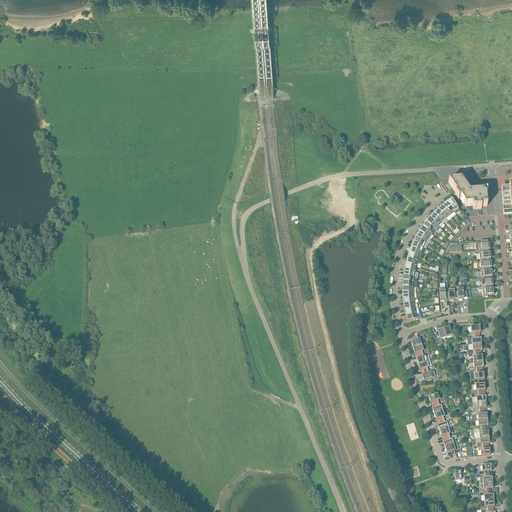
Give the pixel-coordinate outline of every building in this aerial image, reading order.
[(484,192),(469,194),(461,181),(448,182),(465,207),(473,207),(473,209),(481,209),(481,208),(481,207),(487,206),(486,195),(487,195),(487,191),(484,191),(484,192)] [(511,187),(501,188),(502,191),(503,213),(503,214),(511,213),(511,185),(511,187)] [(448,203),(447,204),(454,213),(455,215),(460,212),(458,210),(452,200),(452,201),(450,202),(448,203)] [(447,204),(442,207),(443,208),(449,216),(454,213),(447,204)] [(442,207),(438,211),(438,212),(445,219),(449,216),(443,208),(442,207)] [(435,214),(434,215),(434,216),(443,225),(447,221),(445,219),(438,212),(438,211),(436,212),(435,214)] [(431,218),(429,219),(430,220),(438,227),(440,229),(443,225),(434,216),(434,215),(432,216),(431,218)] [(427,222),(426,224),(435,231),(437,232),(440,229),(438,227),(430,220),(429,219),(428,221),(427,222)] [(426,224),(422,228),(423,229),(431,235),(435,231),(426,224)] [(422,228),(419,233),(420,234),(428,239),(431,235),(423,229),(422,228)] [(419,233),(416,238),(417,239),(428,245),(431,241),(428,239),(420,234),(419,233)] [(416,238),(413,243),(414,244),(423,249),(426,250),(428,245),(417,239),(416,238)] [(488,241),(473,242),(474,251),(490,250),(489,246),(488,246),(488,241)] [(413,243),(411,249),(421,253),(423,249),(414,244),(413,243)] [(458,246),(458,244),(451,244),(451,247),(449,247),(449,253),(462,252),(461,246),(458,246)] [(411,249),(409,254),(419,258),(421,253),(411,249)] [(482,260),(489,260),(491,259),(490,255),(489,255),(488,251),(490,250),(474,251),(474,253),(474,254),(475,255),(476,255),(479,255),(479,260),(482,260)] [(409,254),(407,260),(418,263),(419,258),(409,254)] [(407,260),(405,265),(406,266),(416,268),(418,263),(407,260)] [(489,264),(489,260),(482,260),(482,263),(476,263),(477,270),(483,269),(490,268),(491,268),(491,264),(489,264)] [(477,272),(478,278),(492,277),(492,273),(490,273),(490,268),(483,269),(483,270),(483,272),(481,272),(477,272)] [(478,287),(493,286),(492,282),(491,282),(491,277),(492,277),(478,278),(484,278),(484,281),(481,281),(482,287),(478,287)] [(463,286),(457,287),(458,300),(458,301),(463,301),(463,299),(467,299),(467,296),(467,292),(466,289),(466,286),(463,286)] [(493,286),(478,287),(479,291),(482,290),(482,298),(487,297),(487,296),(493,295),(493,291),(492,291),(491,286),(493,286)] [(454,290),(448,291),(448,293),(449,302),(454,301),(454,300),(456,300),(458,300),(457,287),(454,287),(454,290)] [(445,288),(439,288),(440,303),(445,302),(445,301),(447,301),(449,300),(449,302),(448,293),(446,294),(445,294),(445,288)] [(405,312),(404,312),(404,315),(405,317),(406,317),(416,315),(420,314),(419,309),(415,310),(405,312)] [(407,323),(418,320),(416,315),(405,317),(407,323)] [(471,333),(466,333),(466,337),(480,336),(479,333),(480,333),(480,327),(475,327),(475,326),(472,327),(470,327),(471,333)] [(449,327),(443,329),(446,338),(451,336),(453,341),(456,340),(452,327),(449,328),(449,327)] [(441,340),(446,338),(443,329),(437,331),(438,332),(435,333),(435,335),(432,336),(436,346),(442,344),(441,340)] [(423,335),(411,339),(412,343),(411,343),(412,348),(421,346),(425,344),(423,339),(425,339),(423,335)] [(480,336),(466,337),(466,340),(471,340),(472,345),(481,345),(481,339),(480,339),(480,336)] [(469,351),(467,351),(467,355),(481,353),(481,351),(482,350),(481,345),(472,345),(472,350),(472,351),(469,351)] [(421,346),(412,348),(414,354),(415,354),(416,357),(429,352),(428,349),(423,351),(421,346)] [(417,359),(416,360),(418,365),(427,362),(425,357),(430,356),(429,352),(416,357),(417,359)] [(481,353),(467,355),(468,358),(473,357),(473,363),(483,362),(482,356),(481,356),(481,353)] [(427,362),(418,365),(420,371),(421,371),(422,373),(434,369),(433,366),(429,368),(427,362)] [(474,368),(469,368),(469,370),(469,372),(474,372),(482,371),(482,368),(483,368),(483,362),(473,363),(474,368)] [(422,376),(421,377),(423,382),(428,381),(428,382),(431,381),(431,380),(432,379),(435,379),(434,373),(437,372),(436,371),(436,369),(435,369),(434,369),(422,373),(422,376)] [(474,372),(469,372),(469,376),(470,375),(471,381),(475,381),(484,380),(484,374),(483,374),(482,371),(474,372)] [(472,391),(470,391),(471,395),(474,395),(484,394),(484,391),(485,391),(485,385),(475,385),(472,386),(473,391),(472,391)] [(431,403),(432,406),(445,402),(444,399),(439,400),(437,395),(436,395),(436,394),(432,396),(433,396),(428,398),(430,403),(431,403)] [(474,395),(471,395),(471,398),(476,398),(476,403),(486,402),(485,397),(484,394),(474,395)] [(432,409),(434,415),(443,412),(441,407),(446,405),(445,402),(432,406),(433,409),(432,409)] [(473,409),(472,409),(472,412),(486,411),(485,408),(486,408),(486,402),(476,403),(473,404),(473,409)] [(486,411),(472,412),(473,416),(474,416),(475,421),(478,421),(487,420),(487,414),(486,414),(486,411)] [(449,415),(444,417),(443,412),(434,415),(436,420),(437,420),(437,423),(450,419),(449,415)] [(437,426),(439,432),(448,429),(447,425),(451,422),(450,419),(437,423),(438,426),(437,426)] [(478,426),(473,427),(474,430),(487,429),(487,426),(488,426),(487,420),(478,421),(478,426)] [(442,437),(443,440),(451,437),(450,434),(453,433),(451,428),(448,429),(439,432),(441,437),(442,437)] [(487,429),(474,430),(474,433),(475,439),(476,439),(479,439),(489,438),(488,432),(487,432),(487,429)] [(443,443),(445,448),(457,444),(455,439),(457,439),(456,435),(451,437),(443,440),(444,442),(443,443)] [(480,444),(477,444),(477,447),(478,447),(489,447),(488,444),(489,444),(489,438),(479,439),(480,444)] [(457,444),(445,448),(446,454),(447,454),(448,457),(449,457),(450,459),(457,458),(456,454),(461,453),(460,449),(458,450),(457,445),(457,444)] [(489,447),(478,447),(478,451),(480,451),(481,456),(490,456),(490,449),(489,450),(489,447)] [(480,472),(478,472),(478,475),(478,476),(479,476),(480,476),(480,475),(491,474),(490,472),(491,472),(491,465),(481,466),(482,472),(480,472)] [(465,486),(463,473),(460,473),(460,472),(454,472),(454,477),(454,481),(455,481),(455,482),(460,481),(461,486),(465,486)] [(480,476),(479,476),(480,484),(492,483),(492,477),(491,477),(491,474),(480,475),(480,476)] [(479,493),(492,492),(492,489),(493,489),(492,483),(480,484),(480,490),(479,490),(479,491),(479,493)] [(492,492),(479,493),(479,497),(481,497),(481,502),(494,501),(493,495),(492,495),(492,492)] [(477,511),(481,511),(494,510),(493,507),(494,507),(494,501),(481,502),(480,502),(481,507),(477,508),(477,511)]
